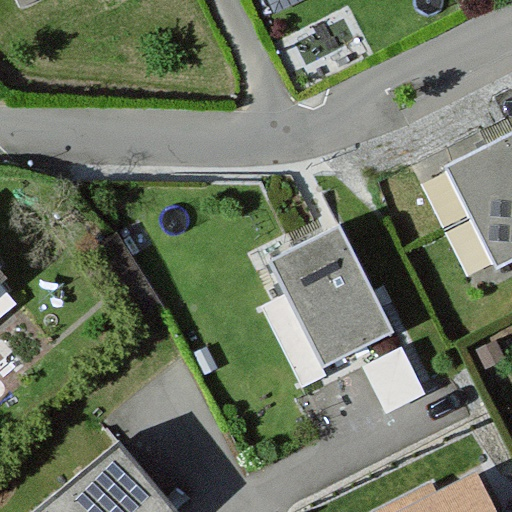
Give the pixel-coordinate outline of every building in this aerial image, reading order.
[(40,0),(45,9),(63,0),(40,0)] [(511,273),(511,144),(445,176),(495,281),(511,273)] [(342,239),(270,273),(323,384),(394,350),(342,239)] [(0,295),(14,283),(0,266),(0,295)] [(403,356),(364,376),(386,421),(425,402),(403,356)] [(188,511),(131,448),(47,511),(188,511)] [(493,511),(481,485),(406,511),(493,511)]
